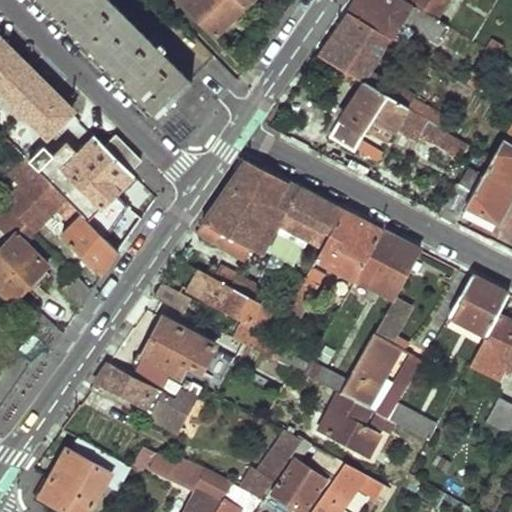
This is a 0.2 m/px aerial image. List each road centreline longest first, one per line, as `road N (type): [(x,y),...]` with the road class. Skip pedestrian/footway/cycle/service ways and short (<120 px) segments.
road 1 (residential): [(196,191),(0,468)]
road 2 (residential): [(238,131),(511,274)]
road 3 (residential): [(6,0),(196,191)]
road 4 (residential): [(321,0),(238,131)]
